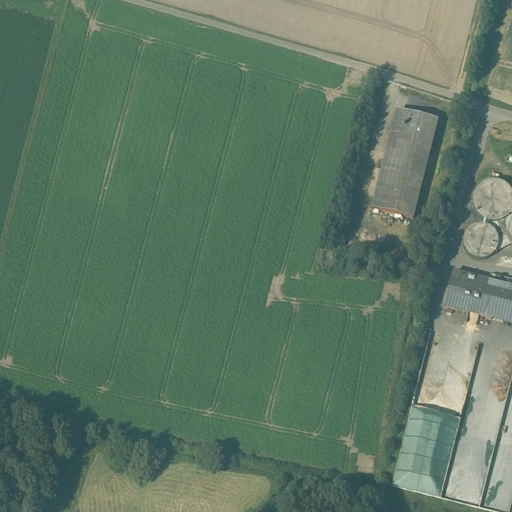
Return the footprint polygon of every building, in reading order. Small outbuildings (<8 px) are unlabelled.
[(437,122),(396,111),(371,210),(412,220),(437,122)] [(482,220),(485,222),(486,222),(488,223),(491,224),(495,224),(499,223),(502,222),(505,220),(508,218),(510,215),(511,212),(511,193),(511,192),(509,189),(507,187),(504,185),(501,183),(497,182),(494,182),(490,182),(487,183),(483,184),(481,186),(478,189),(476,192),(474,195),(473,198),(473,202),(473,205),(473,209),(475,212),(477,215),(479,218),(482,220)] [(486,222),(485,226),(488,227),(490,229),(493,231),(495,233),(497,236),(498,239),(498,243),(498,246),(497,249),(497,250),(499,251),(511,242),(510,240),(508,237),(508,233),(507,230),(508,227),(509,223),(511,220),(511,219),(511,217),(510,215),(508,218),(505,220),(502,222),(499,223),(495,224),(491,224),(488,223),(486,222)] [(488,227),(485,226),(481,226),(478,226),(475,227),(472,228),(469,230),(467,232),(465,235),(464,238),(463,241),(463,244),(463,248),(464,251),(466,254),(468,256),(471,258),(473,260),(477,261),(480,261),(483,261),(486,260),(489,259),(492,257),(494,255),(496,252),(497,250),(497,249),(498,246),(498,243),(498,239),(497,236),(495,233),(493,231),(490,229),(488,227)] [(511,288),(453,274),(444,309),(511,325),(511,288)]
